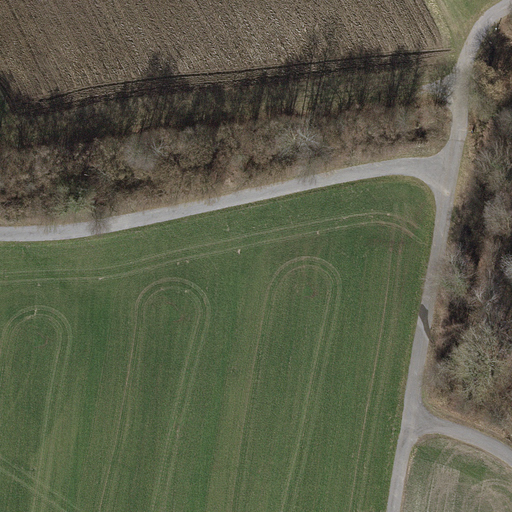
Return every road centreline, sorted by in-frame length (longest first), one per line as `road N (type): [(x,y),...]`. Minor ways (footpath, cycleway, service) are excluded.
road 1 (track): [(450,171),(381,168),(87,230),(0,233)]
road 2 (track): [(450,171),(394,511)]
road 3 (track): [(511,2),(475,36),(450,171)]
